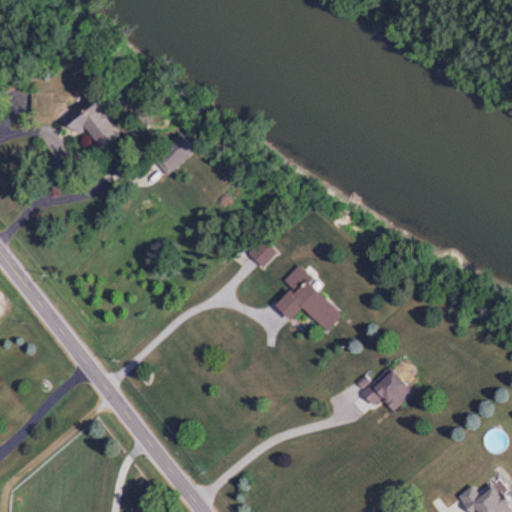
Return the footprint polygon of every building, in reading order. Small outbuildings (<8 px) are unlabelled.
[(60,123),(74,139),(82,132),(98,151),(117,135),(87,100),(60,123)] [(147,159),(163,175),(189,149),(172,133),(147,159)] [(279,280),(286,288),(269,305),(284,321),(297,309),(321,333),(339,316),(292,268),(279,280)] [(408,393),(385,369),(358,396),(369,406),(376,399),(389,412),(408,393)] [(469,486),(457,494),(468,511),(507,511),(489,484),(474,494),(469,486)]
